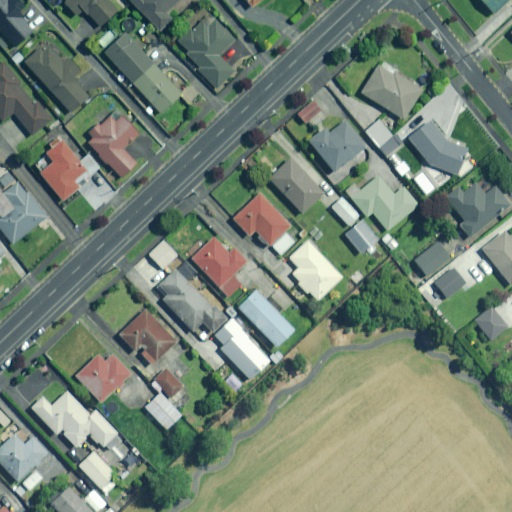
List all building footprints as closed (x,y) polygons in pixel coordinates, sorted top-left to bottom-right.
[(0,0),(0,31),(16,49),(31,35),(35,39),(51,25),(29,0),(0,0)] [(119,9),(111,0),(64,0),(61,3),(76,19),(83,13),(97,29),(119,9)] [(128,0),(159,32),(171,20),(166,14),(179,0),(185,0),(190,5),(195,0),(128,0)] [(244,0),(252,9),(262,0),(244,0)] [(480,0),(493,14),(508,0),(480,0)] [(196,18),(175,39),(189,51),(185,55),(199,68),(196,71),(216,91),(233,72),(229,68),(248,49),(209,13),(201,22),(196,18)] [(132,83),(153,64),(125,35),(105,54),(132,83)] [(79,81),(46,45),(26,63),(71,113),(104,83),(92,69),(79,81)] [(0,65),(0,121),(3,125),(15,116),(31,137),(55,118),(8,59),(0,65)] [(395,69),(381,60),(361,93),(404,120),(422,91),(393,72),(395,69)] [(153,64),(132,83),(161,114),(182,94),(153,64)] [(310,121),(324,110),(314,99),(297,113),(306,124),(310,121)] [(139,134),(117,110),(85,140),(121,179),(137,165),(122,149),(139,134)] [(330,117),(324,110),(310,121),(316,129),(330,117)] [(330,132),(325,127),(308,141),(334,173),(366,148),(345,121),(330,132)] [(393,137),(379,121),(366,132),(388,158),(405,144),(397,134),(393,137)] [(449,144),(430,122),(409,139),(430,164),(457,177),(468,153),(449,144)] [(86,172),(62,142),(47,154),(53,163),(40,174),(63,202),(79,189),(74,182),(86,172)] [(324,194),(291,159),(269,179),(303,214),(324,194)] [(393,195),(379,177),(352,199),(367,218),(373,213),(387,231),(417,206),(402,187),(393,195)] [(46,219),(19,183),(4,194),(14,208),(0,219),(0,228),(12,244),(46,219)] [(485,194),(476,183),(464,192),(459,186),(445,198),(464,221),(459,225),(471,239),(511,206),(495,186),(485,194)] [(291,227),(260,194),(233,219),(250,237),(256,231),(280,256),(294,243),(285,232),(291,227)] [(359,217),(342,199),(332,209),(349,226),(359,217)] [(378,240),(363,221),(345,235),(360,254),(378,240)] [(511,240),(505,233),(483,251),(511,287),(511,286),(511,240)] [(231,253),(215,237),(192,259),(230,299),(243,287),(233,277),(247,263),(234,250),(231,253)] [(177,256),(163,241),(149,255),(163,269),(177,256)] [(342,278),(308,241),(290,258),(299,268),(291,276),(316,303),(342,278)] [(451,258),(438,242),(415,261),(428,277),(451,258)] [(466,285),(453,269),(435,283),(447,299),(466,285)] [(214,335),(232,318),(236,314),(219,296),(212,303),(210,305),(177,270),(156,289),(166,299),(164,301),(193,332),(202,323),(214,335)] [(294,331),(255,291),(238,308),(277,348),(294,331)] [(508,328),(493,310),(477,323),(492,341),(508,328)] [(176,344),(145,312),(120,336),(151,368),(176,344)] [(232,318),(214,335),(223,346),(220,349),(250,381),(269,362),(255,347),(257,344),(232,318)] [(105,363),(98,356),(75,376),(100,404),(130,376),(112,357),(105,363)] [(183,388),(167,371),(155,382),(171,399),(183,388)] [(89,417),(67,393),(51,407),(43,398),(32,408),(56,435),(60,431),(76,448),(90,435),(102,449),(118,434),(96,411),(89,417)] [(181,416),(160,394),(145,407),(166,430),(181,416)] [(25,445),(15,434),(0,448),(0,463),(17,482),(48,454),(32,438),(25,445)] [(114,474),(94,453),(79,466),(106,494),(114,486),(108,480),(114,474)] [(43,479),(35,471),(22,483),(30,491),(43,479)] [(131,480),(122,471),(114,478),(122,488),(131,480)] [(92,511),(69,488),(51,506),(57,511),(92,511)]
